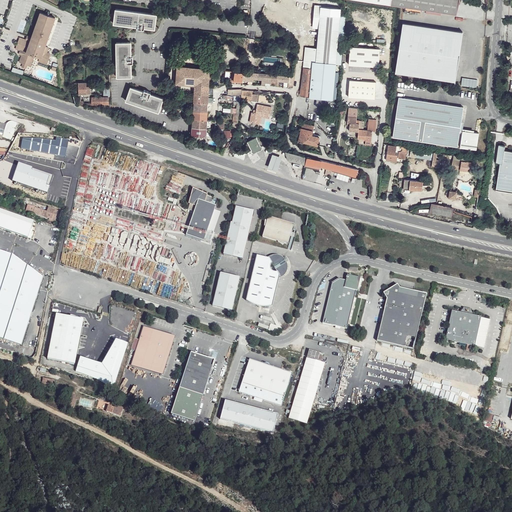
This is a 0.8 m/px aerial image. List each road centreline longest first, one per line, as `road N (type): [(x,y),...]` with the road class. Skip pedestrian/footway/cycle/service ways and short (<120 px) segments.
road 1 (primary): [(0,95),(316,202),(511,253)]
road 2 (primary): [(511,241),(295,186),(0,84)]
road 3 (track): [(252,511),(0,376)]
road 4 (residential): [(500,0),(494,95),(497,109),(511,117)]
